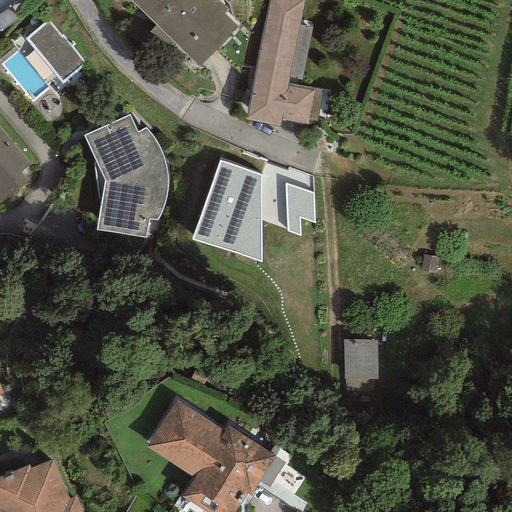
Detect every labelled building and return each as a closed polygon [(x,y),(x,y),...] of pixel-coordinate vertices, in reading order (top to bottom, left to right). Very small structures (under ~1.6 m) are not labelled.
[(130,0),(156,25),(176,44),(199,66),(237,27),(223,14),(228,9),(219,0),(130,0)] [(303,0),(268,0),(245,119),(279,127),(280,120),(308,125),(309,120),(316,122),(323,90),(288,82),(289,77),(301,80),(312,27),(299,25),(303,0)] [(81,62),(45,20),(22,39),(58,82),(81,62)] [(176,44),(156,25),(149,32),(170,51),(176,44)] [(129,116),(83,136),(96,163),(93,163),(98,198),(101,199),(96,230),(145,238),(148,219),(156,221),(157,219),(159,215),(161,212),(163,207),(165,202),(166,196),(167,190),(167,184),(167,177),(167,172),(165,163),(162,156),(159,149),(156,144),(153,139),(149,133),(145,129),(137,133),(129,116)] [(0,203),(27,181),(20,172),(29,164),(0,128),(0,203)] [(260,175),(219,161),(191,240),(260,262),(260,175)] [(314,194),(284,185),(287,231),(299,235),(299,217),(313,223),(314,194)] [(375,340),(343,342),(347,399),(378,397),(375,340)] [(209,370),(196,364),(190,376),(203,382),(209,370)] [(181,496),(205,511),(234,511),(246,494),(249,496),(275,456),(227,426),(224,431),(175,401),(145,448),(192,478),(181,496)] [(69,499),(53,460),(30,469),(28,465),(0,476),(0,511),(81,511),(75,496),(69,499)]
